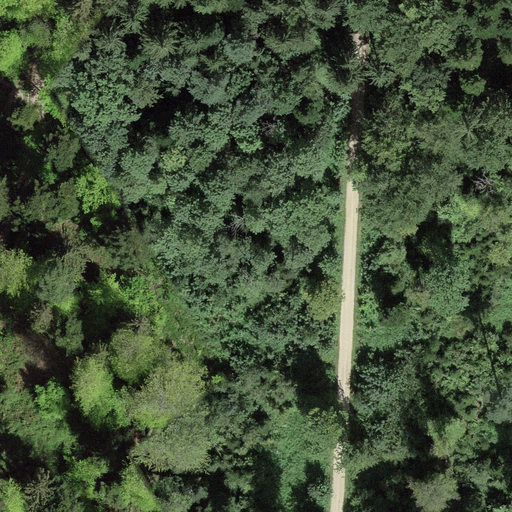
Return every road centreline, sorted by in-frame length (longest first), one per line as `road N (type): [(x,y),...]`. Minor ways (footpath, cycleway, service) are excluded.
road 1 (track): [(370,0),(348,511)]
road 2 (track): [(34,0),(38,88),(10,231),(0,244)]
